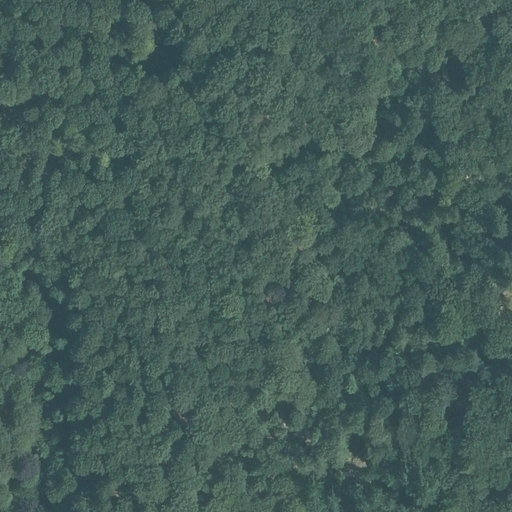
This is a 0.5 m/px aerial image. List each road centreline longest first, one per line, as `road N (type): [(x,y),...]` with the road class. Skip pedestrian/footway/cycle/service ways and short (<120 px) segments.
road 1 (track): [(297,511),(296,426),(239,196),(170,0)]
road 2 (track): [(0,257),(179,201),(284,191),(392,204),(473,183)]
road 3 (track): [(30,511),(0,245)]
road 4 (track): [(1,0),(65,234)]
road 5 (track): [(473,183),(431,0)]
road 6 (track): [(511,343),(473,183)]
